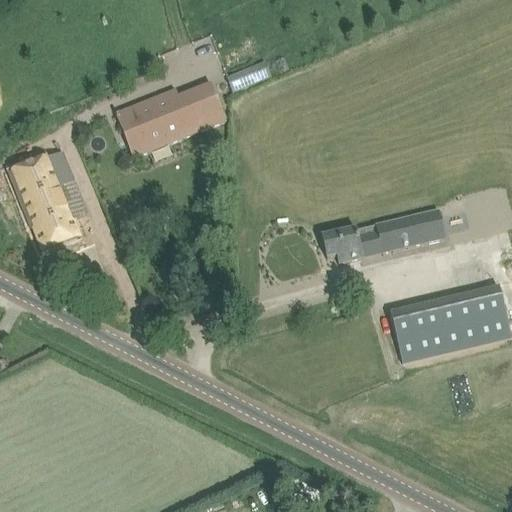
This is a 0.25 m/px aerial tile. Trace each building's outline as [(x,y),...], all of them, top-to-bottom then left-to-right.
[(250,70),(257,86),(272,80),(266,64),(250,70)] [(117,116),(118,117),(135,161),(230,125),(232,124),(231,103),(234,102),(234,101),(225,79),(202,89),(204,95),(177,106),(173,93),(117,116)] [(78,240),(73,227),(86,222),(72,185),(59,190),(51,171),(14,186),(40,254),(78,240)] [(453,245),(472,241),(481,239),(472,200),(369,225),(371,237),(358,240),(356,231),(322,240),(327,261),(337,259),(339,267),(452,240),(453,245)] [(403,366),(422,362),(511,341),(499,290),(391,316),(403,366)]
